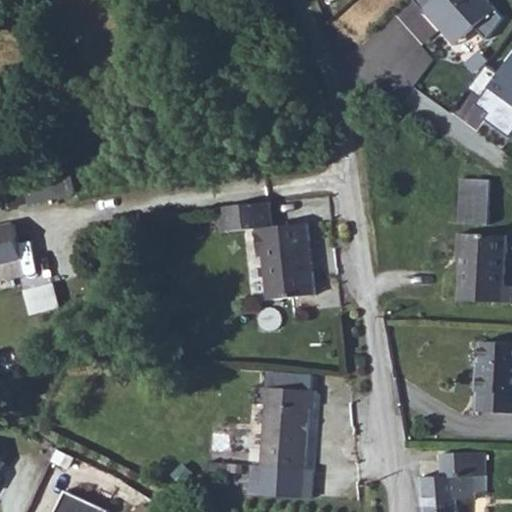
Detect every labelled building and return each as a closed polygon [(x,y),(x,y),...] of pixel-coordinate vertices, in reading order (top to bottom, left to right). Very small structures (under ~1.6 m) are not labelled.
[(410,0),(455,52),(501,13),(489,0),(410,0)] [(511,57),(479,106),(492,115),(490,123),(511,137),(511,57)] [(75,162),(31,179),(39,200),(84,183),(75,162)] [(463,231),(493,232),(495,189),(465,188),(463,231)] [(284,232),(281,208),(232,213),(234,237),(268,233),(271,260),(275,260),(280,304),(325,299),(318,229),(284,232)] [(0,259),(31,248),(19,215),(0,222),(0,259)] [(466,261),(464,304),(511,305),(511,288),(508,289),(510,243),(463,242),(462,261),(466,261)] [(483,393),(482,411),(511,412),(511,344),(485,343),(484,373),(480,372),(479,393),(483,393)] [(268,378),(267,394),(321,396),(322,381),(268,378)] [(321,396),(267,394),(266,411),(275,411),(271,473),(261,473),(259,500),(322,503),(323,476),(314,476),(318,413),(324,414),(325,397),(321,396)] [(426,476),(426,484),(427,511),(461,511),(461,500),(478,499),(478,490),(488,490),(486,451),(444,453),(445,476),(426,476)] [(0,462),(0,499),(9,485),(4,482),(12,469),(0,462)] [(97,511),(72,500),(66,511),(97,511)]
